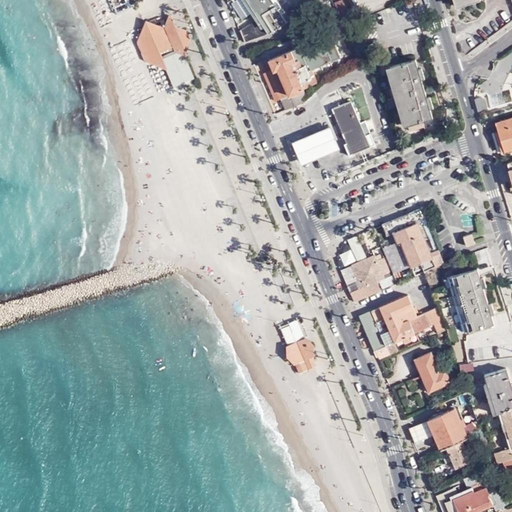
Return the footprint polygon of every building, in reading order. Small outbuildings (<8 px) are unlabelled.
[(131,4),(140,0),(111,0),(118,15),(133,9),(131,4)] [(242,0),(253,15),(256,13),(259,18),(256,20),(240,30),(245,42),(269,33),(287,22),(282,15),(279,9),(281,7),(282,7),(277,1),(275,3),(272,0),(242,0)] [(322,0),(305,0),(310,9),(324,3),(322,0)] [(341,0),(334,3),(339,16),(348,12),(342,0),(341,0)] [(181,38),(176,26),(173,20),(166,23),(160,25),(140,34),(138,34),(151,64),(152,64),(176,53),(178,52),(174,42),(181,38)] [(140,34),(160,25),(146,20),(140,34)] [(186,48),(189,56),(189,55),(188,51),(192,40),(188,30),(176,26),(181,38),(186,48)] [(282,99),(287,110),(304,103),(302,98),(306,96),(306,95),(303,89),(310,87),(318,83),(313,70),(342,57),(331,34),(270,60),(274,69),(264,73),(276,102),(282,99)] [(178,52),(186,48),(181,38),(174,42),(178,52)] [(189,57),(189,56),(186,48),(178,52),(176,53),(185,56),(189,57)] [(195,78),(185,56),(176,53),(152,64),(164,69),(173,88),(180,84),(195,78)] [(428,98),(422,79),(425,78),(422,68),(419,68),(417,59),(389,67),(407,126),(434,118),(431,108),(434,107),(431,97),(428,98)] [(303,89),(306,95),(312,93),(310,87),(303,89)] [(332,108),(352,155),(371,147),(352,101),(332,108)] [(511,117),(497,122),(505,151),(511,149),(511,117)] [(331,126),(292,142),(302,165),(340,149),(331,126)] [(423,272),(445,264),(422,207),(382,224),(387,235),(393,232),(398,243),(401,241),(415,275),(423,272)] [(461,232),(466,246),(475,243),(472,234),(461,232)] [(356,236),(347,240),(359,262),(368,258),(356,236)] [(390,267),(386,257),(377,260),(375,255),(368,258),(359,262),(350,266),(342,269),(355,302),(381,291),(377,281),(385,278),(382,271),(390,267)] [(481,277),(478,268),(450,276),(466,331),(494,323),(492,314),(495,313),(492,303),(489,304),(484,287),(487,286),(484,276),(481,277)] [(438,334),(448,330),(439,307),(418,316),(408,295),(360,315),(378,359),(399,351),(396,344),(403,340),(405,345),(411,342),(409,336),(434,325),(438,334)] [(318,365),(298,318),(292,321),(279,326),(299,373),(318,365)] [(465,340),(456,341),(458,362),(468,361),(465,340)] [(484,349),(485,357),(499,357),(499,348),(484,349)] [(428,376),(434,390),(451,382),(446,370),(440,372),(431,352),(415,359),(423,378),(428,376)] [(473,362),(459,363),(460,372),(474,370),(473,362)] [(501,411),(511,407),(511,385),(507,368),(485,375),(488,382),(497,412),(501,411)] [(463,376),(464,381),(485,375),(484,370),(463,376)] [(429,392),(434,390),(428,376),(423,378),(429,392)] [(493,414),(497,412),(488,382),(483,383),(493,414)] [(472,421),(477,419),(468,391),(463,394),(469,412),(472,421)] [(511,407),(501,411),(511,447),(496,452),(499,463),(503,462),(511,459),(511,407)] [(462,441),(469,438),(459,417),(456,408),(428,420),(441,450),(447,447),(462,441)] [(481,433),(477,419),(472,421),(469,412),(459,417),(469,438),(481,433)] [(447,447),(452,461),(456,468),(471,462),(462,441),(447,447)] [(447,447),(441,450),(446,463),(452,461),(447,447)] [(511,459),(503,462),(506,472),(511,469),(511,459)] [(497,510),(506,506),(496,476),(495,476),(490,478),(497,500),(498,503),(495,504),(497,510)] [(445,502),(448,511),(484,511),(482,508),(494,504),(487,487),(489,486),(485,479),(472,485),(474,489),(445,502)]
